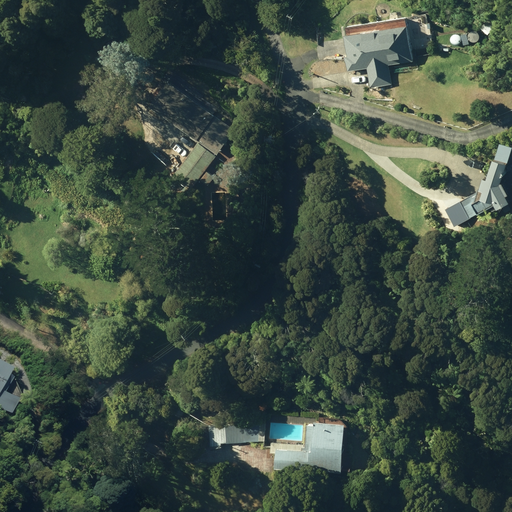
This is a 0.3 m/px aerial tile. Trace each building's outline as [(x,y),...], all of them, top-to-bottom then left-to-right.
[(405,27),(344,36),(348,57),(345,57),(348,70),(367,67),(370,87),(391,84),(388,65),(411,61),(405,27)] [(154,107),(221,152),(239,126),(172,81),(154,107)] [(182,167),(200,181),(219,155),(201,141),(182,167)] [(493,207),(495,211),(507,204),(498,187),(505,166),(503,165),(492,162),(485,182),(482,181),(480,187),(478,192),(479,192),(479,193),(462,202),(471,218),(493,207)] [(203,179),(210,184),(217,176),(209,170),(203,179)] [(215,220),(229,220),(229,204),(216,203),(215,220)] [(0,409),(12,416),(20,400),(7,393),(15,379),(11,377),(15,369),(0,361),(0,409)] [(281,465),(314,468),(314,464),(348,467),(352,423),(320,420),(320,423),(311,423),(309,444),(277,441),(276,450),(282,451),(281,465)] [(204,424),(205,444),(225,444),(225,441),(231,441),(231,439),(245,439),(245,441),(251,441),(250,439),(265,438),(265,422),(204,424)]
